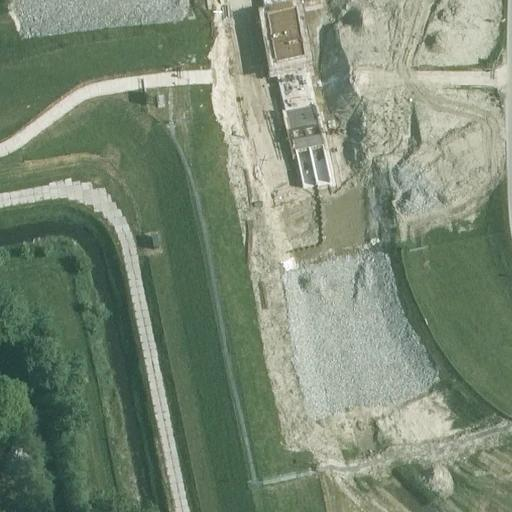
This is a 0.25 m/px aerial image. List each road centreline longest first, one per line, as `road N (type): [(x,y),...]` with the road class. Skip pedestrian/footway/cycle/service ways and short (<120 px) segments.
road 1 (track): [(0,148),(87,88),(112,84),(252,75),(511,79)]
road 2 (track): [(183,511),(126,236),(114,215),(74,191),(0,201)]
